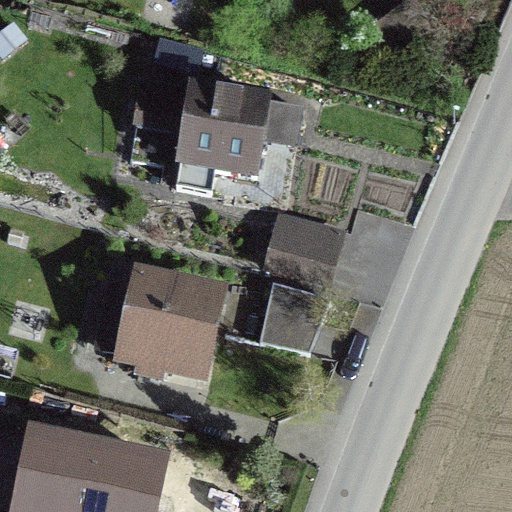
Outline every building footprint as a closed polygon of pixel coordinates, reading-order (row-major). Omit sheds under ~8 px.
[(180,166),(254,179),(259,148),(283,152),(286,134),(296,136),(299,115),(142,90),(130,164),(179,172),(180,166)] [(267,271),(327,287),(335,256),(275,240),(267,271)] [(117,284),(102,353),(198,373),(214,302),(117,284)] [(331,304),(273,288),(260,347),(309,358),(331,304)] [(151,511),(160,470),(34,444),(33,450),(0,442),(0,509),(11,511),(151,511)]
